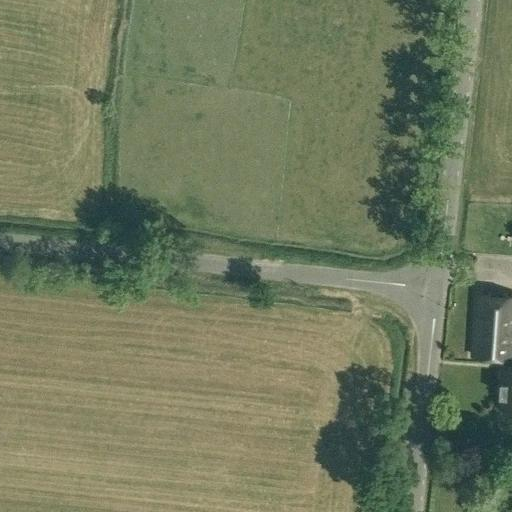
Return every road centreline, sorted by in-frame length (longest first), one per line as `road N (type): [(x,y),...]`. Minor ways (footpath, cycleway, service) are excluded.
road 1 (unclassified): [(0,244),(438,292)]
road 2 (unclassified): [(438,292),(477,0)]
road 3 (unclassified): [(415,511),(438,292)]
